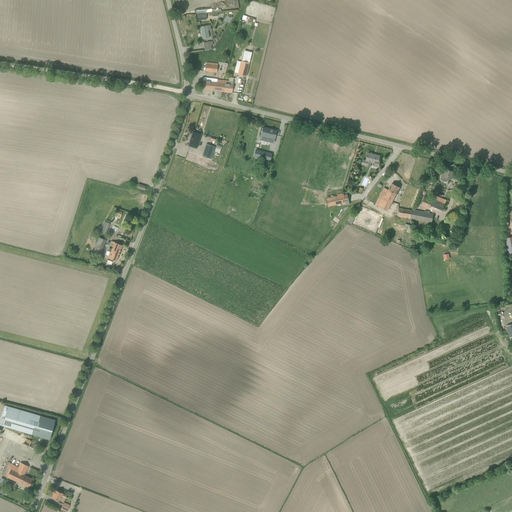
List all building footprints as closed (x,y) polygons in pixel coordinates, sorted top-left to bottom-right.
[(202,39),(207,38),(209,38),(208,31),(211,30),(210,25),(200,27),(202,39)] [(237,60),(234,73),(238,73),(237,75),(246,77),(249,63),(248,63),(249,59),(250,59),(251,54),(244,53),(243,57),(242,61),(241,61),(237,60)] [(217,73),(218,64),(207,63),(206,64),(205,71),(217,73)] [(202,89),(221,91),(222,80),(217,80),(217,83),(203,81),(202,89)] [(232,93),(233,84),(233,82),(222,80),(221,91),(232,93)] [(263,127),(260,140),(264,141),(273,144),(277,131),(263,127)] [(197,148),(201,135),(193,132),(191,140),(190,146),(197,148)] [(204,157),(203,159),(208,161),(209,159),(211,159),(213,154),(215,147),(206,144),(202,156),(204,157)] [(260,151),(259,158),(270,161),(272,153),(260,151)] [(380,161),(379,160),(380,156),(379,156),(379,157),(376,156),(376,155),(368,153),(366,161),(363,160),(361,164),(366,165),(366,166),(370,167),(371,162),(374,163),(374,165),(375,166),(379,167),(380,161)] [(456,181),(457,177),(452,176),(453,172),(446,170),(446,173),(442,172),(440,180),(445,181),(445,178),(451,180),(451,179),(456,181)] [(387,211),(400,188),(392,183),(388,190),(384,187),(375,204),(387,211)] [(337,196),(327,199),(329,207),(342,204),(342,206),(350,204),(349,202),(350,202),(348,194),(344,195),(344,193),(337,194),(337,196)] [(430,208),(431,205),(443,210),(447,201),(435,196),(433,201),(425,198),(422,204),(430,208)] [(397,215),(411,218),(412,210),(412,209),(407,208),(407,207),(402,206),(402,208),(399,208),(397,215)] [(418,211),(412,210),(411,218),(432,222),(433,214),(418,211)] [(105,222),(101,232),(106,234),(110,224),(105,222)] [(99,237),(93,252),(100,255),(106,240),(99,237)] [(110,252),(107,258),(116,261),(122,245),(114,242),(112,249),(109,247),(108,251),(110,252)] [(3,426),(49,439),(55,420),(8,406),(3,426)] [(2,474),(29,487),(33,479),(24,475),(28,466),(21,463),(19,467),(8,462),(2,474)] [(66,498),(67,495),(56,490),(52,498),(59,501),(61,496),(66,498)] [(61,509),(67,511),(70,505),(64,503),(61,509)]
